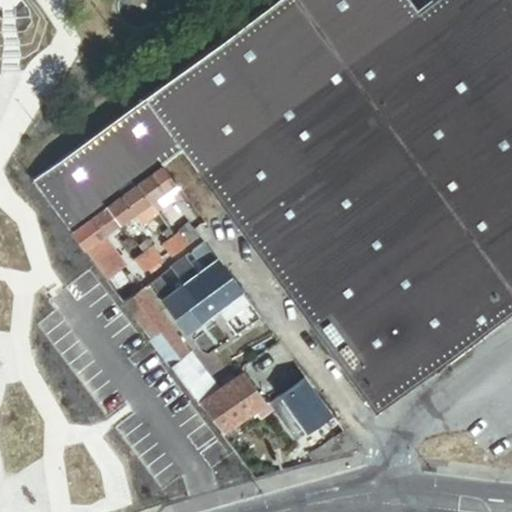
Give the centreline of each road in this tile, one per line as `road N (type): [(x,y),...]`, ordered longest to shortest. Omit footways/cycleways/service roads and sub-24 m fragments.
road 1 (unclassified): [(387,499),(384,443),(206,220)]
road 2 (tertiary): [(511,509),(387,499)]
